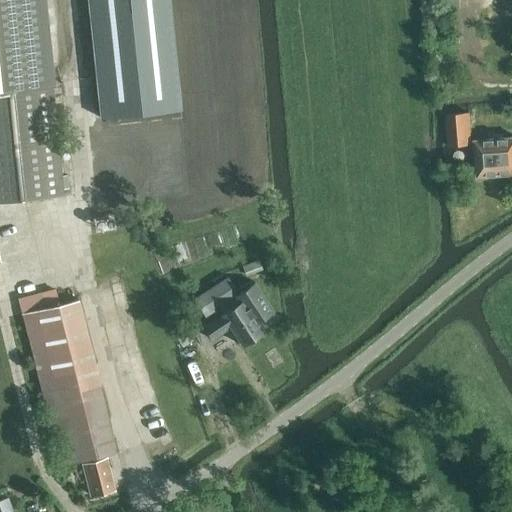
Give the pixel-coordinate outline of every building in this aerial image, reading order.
[(43,0),(0,0),(0,202),(64,195),(43,0)] [(183,129),(168,0),(88,0),(103,137),(183,129)] [(451,148),(474,146),(471,114),(448,116),(451,148)] [(481,178),(511,175),(511,174),(511,135),(477,139),(481,178)] [(228,277),(194,299),(205,316),(218,308),(239,293),(228,277)] [(222,314),(203,327),(211,339),(230,327),(243,346),(264,331),(258,322),(274,311),(255,282),(239,293),(218,308),(222,314)] [(61,465),(116,450),(79,298),(22,313),(61,465)] [(91,493),(115,487),(106,456),(83,462),(91,493)] [(0,500),(0,511),(14,511),(8,497),(0,500)]
